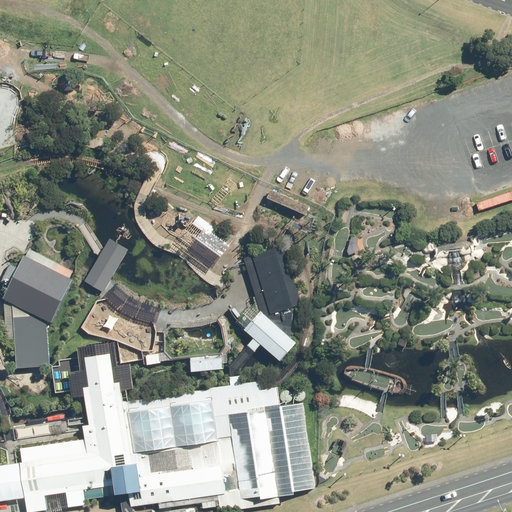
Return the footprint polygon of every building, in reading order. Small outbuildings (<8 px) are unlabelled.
[(27,73),(0,59),(0,72),(22,84),(27,73)] [(404,113),(410,130),(451,116),(445,99),(404,113)] [(14,125),(2,129),(5,138),(16,134),(14,125)] [(162,163),(156,150),(145,155),(150,168),(162,163)] [(300,197),(281,190),(278,199),(296,206),(300,197)] [(110,238),(83,284),(99,293),(126,247),(110,238)] [(284,245),(257,253),(276,313),(302,305),(284,245)] [(78,276),(29,252),(6,297),(8,317),(10,340),(16,339),(19,368),(57,365),(54,324),(78,276)] [(303,341),(268,312),(252,331),(287,360),(303,341)] [(315,488),(304,402),(257,409),(254,390),(253,383),(131,400),(129,380),(124,381),(120,352),(93,356),(96,382),(91,383),(95,412),(97,427),(91,428),(92,436),(21,446),(23,458),(26,481),(30,511),(91,504),(90,497),(133,491),(135,506),(162,502),(163,507),(222,498),(224,511),(285,503),(283,492),(315,488)] [(228,355),(196,358),(197,371),(229,368),(228,355)] [(358,367),(349,367),(347,378),(363,386),(394,394),(402,393),(407,390),(408,385),(405,380),(399,376),(358,367)] [(350,442),(340,437),(335,447),(345,451),(350,442)]
